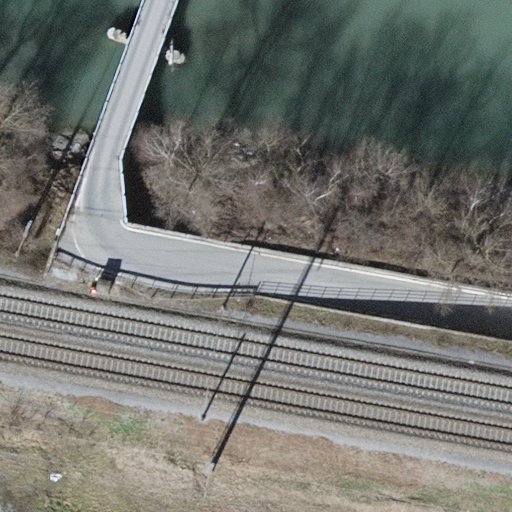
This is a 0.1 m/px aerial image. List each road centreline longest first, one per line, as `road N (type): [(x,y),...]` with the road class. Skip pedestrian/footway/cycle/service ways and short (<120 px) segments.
road 1 (unclassified): [(511,317),(106,245),(96,223),(100,182),(160,0)]
road 2 (track): [(232,511),(0,470)]
